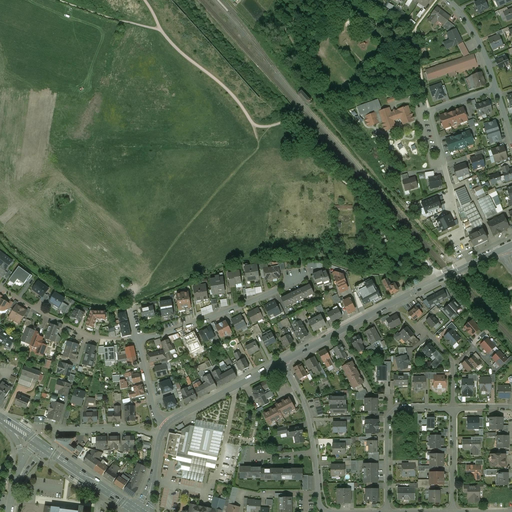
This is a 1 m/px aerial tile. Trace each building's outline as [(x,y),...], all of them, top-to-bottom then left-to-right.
[(482,0),(480,1),(475,3),(479,12),(488,8),(484,0),(482,0)] [(449,17),(437,8),(431,15),(432,15),(428,20),(433,24),(437,19),(443,24),(444,25),(447,20),(449,17)] [(511,9),(508,11),(503,13),(507,21),(511,18),(511,9)] [(453,25),(447,20),(444,25),(443,24),(442,26),(449,32),(453,25)] [(456,29),(447,34),(450,40),(443,43),(446,49),(452,46),(452,47),(462,42),(456,30),(456,29)] [(497,36),(488,40),(492,50),(502,45),(498,36),(497,36)] [(463,43),(458,45),(462,54),(467,51),(463,43)] [(473,54),(425,70),(428,80),(476,64),(473,54)] [(506,57),(496,61),(499,69),(505,67),(509,65),(506,57)] [(473,81),(470,82),(472,89),(485,85),(485,84),(484,80),(483,80),(481,74),(471,77),(473,81)] [(442,83),(430,87),(436,102),(447,98),(445,94),(444,95),(441,88),(443,87),(442,83)] [(301,92),(298,95),(307,104),(310,101),(301,92)] [(364,114),(365,117),(375,113),(376,115),(379,113),(379,112),(383,111),(379,99),(357,107),(360,115),(364,114)] [(489,101),(482,103),(485,114),(492,111),(489,101)] [(482,103),(475,105),(479,116),(485,114),(482,103)] [(375,113),(365,117),(366,119),(365,121),(367,122),(366,125),(368,126),(369,127),(379,123),(382,122),(383,123),(381,125),(384,126),(383,129),(385,130),(385,131),(396,127),(393,121),(401,118),(403,125),(413,121),(413,120),(414,118),(411,117),(411,116),(412,114),(410,113),(408,106),(398,110),(398,111),(391,113),(389,108),(383,111),(379,112),(379,113),(376,115),(375,113)] [(447,113),(440,116),(443,123),(442,123),(444,129),(452,126),(452,127),(460,124),(459,123),(467,121),(465,115),(464,115),(462,108),(455,111),(455,112),(448,114),(447,113)] [(495,121),(484,124),(485,129),(486,129),(487,131),(486,131),(488,137),(489,136),(489,139),(490,144),(501,140),(498,132),(499,132),(499,131),(498,131),(498,129),(495,121)] [(454,137),(447,139),(449,146),(448,147),(450,152),(458,150),(466,148),(466,147),(474,144),(472,138),(470,139),(468,132),(461,134),(461,135),(454,138),(454,137)] [(503,146),(491,150),(493,156),(505,152),(503,146)] [(505,152),(493,156),(495,163),(507,159),(505,152)] [(475,157),(470,159),(474,170),(478,168),(480,167),(484,166),(481,156),(481,155),(475,157)] [(465,164),(461,165),(458,166),(454,168),(456,175),(457,178),(462,176),(469,174),(465,164)] [(508,166),(501,168),(504,176),(499,177),(499,178),(495,179),(497,183),(497,184),(511,179),(511,169),(509,171),(508,166)] [(498,175),(490,178),(489,177),(491,185),(497,183),(495,179),(499,178),(499,177),(498,175)] [(434,177),(429,178),(429,179),(430,187),(432,186),(434,188),(438,187),(438,186),(441,186),(441,185),(442,185),(441,181),(440,177),(434,177)] [(413,188),(417,187),(415,178),(409,180),(403,181),(406,191),(409,190),(409,191),(414,189),(413,188)] [(464,188),(454,192),(460,207),(461,207),(470,203),(470,202),(471,202),(469,199),(464,188)] [(492,198),(499,195),(496,188),(488,191),(492,198)] [(488,193),(478,197),(479,200),(477,201),(484,215),(496,209),(488,193)] [(437,197),(421,203),(426,214),(441,208),(437,197)] [(482,221),(473,204),(471,205),(470,203),(461,207),(467,219),(469,221),(463,224),(465,233),(474,229),(480,226),(482,221)] [(467,219),(461,207),(460,207),(458,208),(459,208),(457,209),(462,221),(467,219)] [(442,232),(455,226),(450,214),(437,221),(442,232)] [(503,215),(490,222),(488,225),(492,234),(493,233),(494,235),(499,233),(498,232),(509,228),(503,215)] [(473,234),(469,237),(474,247),(487,240),(482,230),(473,234)] [(12,261),(0,251),(0,265),(3,268),(1,270),(4,271),(12,261)] [(257,265),(245,267),(247,282),(259,280),(257,265)] [(30,275),(19,266),(9,280),(14,284),(17,280),(24,284),(28,278),(29,279),(32,275),(30,274),(30,275)] [(278,267),(271,268),(272,278),(279,277),(279,278),(280,278),(278,267)] [(268,269),(264,270),(265,280),(266,280),(266,279),(272,278),(271,268),(268,269)] [(239,271),(233,272),(233,273),(234,273),(236,284),(236,283),(241,282),(241,283),(239,271)] [(326,271),(322,272),(322,271),(313,274),(318,287),(324,285),(324,286),(331,284),(326,271)] [(341,274),(335,272),(333,273),(335,279),(338,285),(338,286),(340,290),(341,293),(348,290),(345,285),(346,285),(343,275),(341,275),(341,274)] [(233,273),(228,274),(230,286),(230,285),(235,284),(235,285),(236,285),(236,284),(234,273),(233,273)] [(219,276),(215,277),(216,279),(210,280),(212,290),(213,295),(225,293),(224,288),(223,278),(219,278),(219,276)] [(391,285),(387,278),(382,281),(388,293),(387,293),(388,296),(393,293),(393,294),(398,291),(394,284),(391,285)] [(382,299),(378,292),(372,280),(365,284),(365,282),(361,284),(362,286),(355,289),(364,305),(373,300),(375,303),(377,302),(378,302),(379,301),(380,301),(380,300),(381,300),(382,299)] [(48,289),(38,281),(32,289),(42,297),(48,289)] [(200,284),(197,285),(197,286),(193,287),(196,304),(208,302),(205,285),(201,286),(200,285),(200,284)] [(309,285),(281,298),(285,307),(314,294),(309,285)] [(443,291),(435,295),(438,301),(447,297),(443,291)] [(64,299),(55,293),(50,301),(59,307),(58,309),(65,313),(68,306),(62,302),(64,299)] [(188,293),(176,295),(179,309),(191,307),(188,293)] [(435,295),(427,300),(430,306),(438,301),(435,295)] [(0,298),(0,310),(1,311),(3,311),(5,311),(5,310),(7,308),(9,304),(8,303),(7,303),(6,301),(5,300),(4,300),(2,300),(1,299),(0,298)] [(350,298),(345,301),(346,303),(344,304),(346,307),(345,308),(347,311),(346,311),(348,314),(355,310),(353,307),(353,306),(352,303),(351,301),(350,298)] [(171,300),(160,302),(160,303),(161,303),(162,307),(161,307),(160,307),(162,314),(162,315),(162,317),(174,315),(171,300)] [(274,301),(264,307),(270,317),(274,315),(275,316),(280,313),(277,306),(274,301)] [(454,301),(449,305),(455,313),(460,308),(454,301)] [(19,306),(16,305),(15,307),(13,310),(9,317),(14,320),(22,308),(19,306)] [(203,315),(215,312),(213,305),(201,308),(203,315)] [(455,313),(449,305),(445,309),(444,310),(450,317),(455,313)] [(152,307),(144,309),(144,308),(141,309),(143,318),(154,315),(152,307)] [(337,307),(333,309),(334,311),(328,314),(332,322),(342,317),(337,307)] [(416,307),(408,314),(414,320),(418,317),(422,314),(419,311),(416,307)] [(24,309),(22,308),(14,320),(19,323),(24,316),(26,313),(26,311),(24,310),(24,309)] [(84,313),(75,308),(73,313),(75,314),(73,318),(80,321),(84,313)] [(258,309),(248,314),(252,323),(262,318),(258,309)] [(304,309),(295,313),(300,322),(307,318),(303,311),(304,310),(304,309)] [(105,311),(94,311),(94,312),(91,312),(90,314),(86,325),(94,328),(95,324),(97,320),(105,320),(105,315),(105,311)] [(125,312),(118,314),(120,324),(128,322),(125,312)] [(105,320),(97,320),(95,324),(105,324),(111,323),(110,315),(106,315),(105,315),(105,320)] [(240,315),(231,320),(237,331),(246,327),(244,323),(240,316),(240,315)] [(321,315),(308,322),(314,331),(326,325),(321,315)] [(390,318),(386,320),(387,320),(389,324),(388,326),(389,328),(391,328),(391,329),(401,324),(396,315),(390,318)] [(438,323),(432,315),(426,321),(432,328),(434,327),(436,329),(440,325),(438,323)] [(287,318),(281,321),(281,322),(277,324),(281,331),(285,329),(285,328),(290,325),(287,318)] [(300,322),(298,322),(297,321),(296,320),(293,322),(293,323),(294,325),(296,328),(295,328),(295,329),(298,335),(297,336),(298,337),(299,337),(301,339),(308,335),(304,327),(303,327),(300,322)] [(225,322),(222,324),(222,323),(219,324),(219,325),(216,326),(222,338),(222,337),(225,335),(225,336),(228,335),(228,334),(231,333),(229,328),(226,322),(225,321),(225,322)] [(479,329),(472,321),(465,327),(468,330),(467,331),(469,333),(470,333),(472,335),(475,333),(478,335),(481,332),(479,330),(479,329)] [(56,326),(50,324),(45,339),(54,342),(59,327),(61,328),(62,324),(58,322),(56,326)] [(128,322),(120,324),(121,328),(122,333),(121,334),(122,337),(131,335),(128,322)] [(452,323),(446,328),(450,332),(452,330),(453,332),(457,329),(452,323)] [(120,324),(108,327),(110,332),(119,330),(118,328),(121,328),(120,324)] [(209,327),(200,332),(204,342),(214,337),(212,333),(209,327)] [(413,335),(406,327),(398,334),(398,333),(395,335),(395,338),(397,340),(399,340),(401,338),(405,343),(409,339),(413,336),(413,335)] [(35,331),(26,328),(21,341),(30,345),(35,331)] [(259,328),(253,331),(254,333),(256,336),(262,333),(259,328)] [(293,343),(285,328),(285,329),(281,331),(284,337),(282,338),(283,340),(281,341),(283,343),(284,343),(286,346),(293,343)] [(374,328),(365,332),(372,345),(373,344),(380,340),(374,328)] [(450,332),(447,334),(448,335),(445,338),(448,341),(447,341),(449,343),(450,343),(452,346),(459,340),(454,334),(455,333),(453,332),(452,330),(450,332)] [(38,333),(35,331),(30,345),(36,346),(36,347),(38,348),(39,348),(40,347),(39,345),(41,341),(42,338),(39,337),(38,333)] [(222,345),(215,331),(212,333),(214,337),(219,347),(222,345)] [(173,341),(181,337),(179,333),(171,336),(173,341)] [(14,340),(1,334),(0,335),(0,343),(9,349),(14,340)] [(268,335),(265,336),(265,337),(262,339),(266,347),(276,341),(272,334),(268,335)] [(358,336),(356,337),(355,337),(353,338),(353,339),(350,340),(354,348),(356,347),(359,352),(364,349),(361,344),(363,343),(358,336)] [(488,338),(480,345),(484,349),(492,343),(488,338)] [(417,339),(412,343),(410,344),(413,348),(420,342),(417,339)] [(169,340),(161,343),(162,344),(164,351),(165,353),(174,349),(169,340)] [(43,342),(41,341),(39,345),(40,347),(39,348),(38,348),(36,353),(43,355),(46,346),(42,344),(43,342)] [(78,344),(68,342),(65,350),(76,353),(78,344)] [(255,342),(245,347),(249,354),(255,352),(259,350),(256,343),(255,342)] [(492,343),(484,349),(488,354),(495,347),(492,343)] [(429,344),(422,350),(429,357),(431,355),(432,355),(436,359),(431,365),(435,368),(443,359),(436,350),(435,351),(429,344)] [(341,345),(334,349),(337,356),(339,355),(342,360),(346,358),(343,353),(344,352),(341,345)] [(114,347),(104,348),(105,362),(115,361),(114,347)] [(133,347),(125,348),(126,354),(128,359),(135,357),(133,347)] [(330,358),(325,349),(318,353),(323,362),(324,361),(327,368),(332,365),(329,359),(330,358)] [(76,353),(65,350),(64,356),(68,357),(74,359),(74,357),(76,357),(77,353),(76,353)] [(87,351),(83,364),(92,367),(95,354),(87,351)] [(164,351),(147,354),(149,362),(161,360),(161,363),(168,361),(165,355),(165,353),(164,351)] [(499,351),(492,358),(495,362),(503,356),(499,351)] [(239,353),(235,355),(238,362),(237,363),(238,365),(236,365),(239,370),(240,370),(241,371),(243,372),(244,371),(245,369),(249,367),(244,358),(243,359),(239,353)] [(118,363),(128,361),(128,359),(126,354),(117,356),(118,363)] [(402,357),(396,358),(399,368),(401,367),(401,370),(407,368),(406,366),(408,366),(408,363),(409,363),(407,358),(406,358),(406,356),(405,356),(402,357)] [(477,361),(474,356),(473,357),(468,361),(474,367),(475,369),(480,364),(479,362),(478,360),(477,361)] [(503,356),(495,362),(499,367),(507,360),(503,356)] [(135,357),(128,359),(128,361),(128,362),(127,362),(128,366),(137,364),(135,357)] [(318,365),(314,357),(306,362),(310,370),(314,368),(317,373),(321,371),(319,368),(318,365)] [(474,367),(468,361),(467,359),(462,364),(464,367),(466,370),(467,369),(468,372),(474,367)] [(349,363),(344,366),(344,367),(343,368),(353,387),(354,386),(355,387),(356,387),(361,384),(363,383),(351,362),(349,363)] [(72,366),(62,363),(61,368),(58,367),(57,373),(69,376),(69,374),(72,366)] [(307,375),(301,364),(293,368),(296,374),(297,375),(300,373),(302,377),(307,375)] [(162,366),(154,367),(157,377),(168,375),(166,365),(165,365),(162,365),(162,366)] [(24,366),(21,374),(33,378),(38,380),(40,374),(41,372),(24,366)] [(384,366),(377,366),(377,371),(377,376),(377,381),(387,381),(387,376),(386,376),(386,371),(387,371),(387,366),(384,366)] [(222,375),(219,370),(213,373),(216,379),(215,379),(219,387),(228,382),(224,374),(222,375)] [(226,373),(224,374),(228,382),(236,377),(232,370),(226,373)] [(210,374),(205,377),(202,371),(198,373),(204,384),(206,383),(206,384),(204,385),(208,393),(217,388),(210,374)] [(119,375),(120,382),(120,390),(126,388),(125,383),(130,382),(129,377),(131,377),(133,383),(140,382),(140,381),(141,380),(140,374),(138,375),(138,373),(133,374),(133,372),(131,372),(126,373),(119,375)] [(300,373),(297,375),(296,374),(294,375),(298,384),(301,383),(299,379),(302,377),(300,373)] [(33,378),(21,374),(18,384),(30,388),(33,378)] [(76,376),(69,374),(69,376),(67,380),(70,381),(74,382),(76,376)] [(407,376),(394,376),(394,381),(394,385),(407,385),(407,376)] [(421,378),(413,378),(413,388),(425,388),(425,379),(425,377),(424,377),(421,377),(421,378)] [(436,377),(434,377),(434,380),(434,386),(438,386),(438,388),(442,388),(442,386),(445,386),(445,380),(444,380),(444,377),(436,377)] [(468,381),(467,380),(466,381),(462,381),(462,380),(462,391),(471,391),(472,390),(472,381),(474,381),(474,378),(470,378),(469,380),(468,381)] [(490,378),(480,378),(480,391),(481,391),(482,392),(485,392),(486,391),(490,391),(490,383),(490,378)] [(170,380),(158,384),(162,395),(174,391),(170,380)] [(69,384),(58,381),(56,387),(60,388),(59,393),(66,396),(69,387),(70,384),(69,384)] [(259,385),(260,386),(262,390),(267,387),(268,388),(269,387),(266,382),(259,385)] [(202,386),(200,383),(194,386),(199,397),(208,393),(204,385),(202,386)] [(4,387),(1,385),(0,385),(0,406),(1,407),(12,389),(8,386),(7,387),(5,386),(4,387)] [(142,385),(133,386),(134,392),(132,392),(131,390),(126,392),(127,395),(129,394),(130,398),(144,395),(142,385)] [(257,388),(256,388),(252,390),(254,394),(253,394),(256,399),(258,398),(262,407),(269,403),(267,400),(264,395),(265,395),(265,394),(262,390),(260,386),(257,388)] [(510,386),(498,386),(498,398),(510,398),(510,393),(510,386)] [(85,393),(75,389),(71,403),(81,406),(85,393)] [(188,393),(186,389),(182,391),(184,395),(182,396),(183,398),(186,404),(197,398),(193,391),(193,390),(188,393)] [(271,391),(265,394),(265,395),(264,395),(267,400),(272,397),(274,396),(271,391)] [(30,400),(18,394),(14,403),(26,408),(30,400)] [(174,396),(163,400),(166,411),(178,407),(174,396)] [(346,396),(330,396),(330,405),(331,405),(346,405),(346,396)] [(87,397),(83,407),(87,406),(88,402),(94,403),(94,398),(87,397)] [(269,411),(263,414),(265,417),(265,418),(267,421),(269,425),(282,417),(282,416),(295,409),(293,405),(291,401),(289,398),(284,401),(283,400),(281,402),(276,405),(276,407),(271,410),(271,409),(268,411),(269,411)] [(377,399),(365,399),(365,411),(371,411),(377,411),(377,399)] [(56,403),(53,402),(52,405),(50,405),(48,411),(50,412),(61,415),(64,405),(56,403)] [(346,405),(331,405),(331,414),(347,414),(347,405),(346,405)] [(87,406),(83,407),(84,422),(97,422),(97,409),(87,410),(87,406)] [(114,413),(108,413),(108,421),(120,421),(120,406),(114,406),(114,413)] [(130,406),(125,406),(125,410),(126,421),(135,421),(134,418),(136,417),(136,414),(134,414),(134,406),(130,406)] [(209,410),(200,451),(210,453),(219,412),(209,410)] [(61,415),(50,412),(48,419),(59,421),(61,415)] [(197,416),(190,449),(199,451),(206,418),(197,416)] [(479,418),(462,418),(467,418),(467,430),(479,430),(479,427),(479,418)] [(502,418),(490,418),(490,430),(502,430),(502,426),(502,418)] [(435,430),(434,419),(424,419),(424,430),(435,430)] [(371,420),(366,420),(366,425),(364,425),(364,429),(366,429),(366,433),(378,433),(378,429),(378,425),(378,420),(371,420)] [(346,423),(333,423),(333,433),(346,433),(346,423)] [(287,433),(287,431),(286,426),(277,429),(278,435),(287,433)] [(177,435),(175,445),(178,446),(176,456),(177,457),(176,461),(179,461),(178,465),(178,466),(176,468),(178,471),(180,469),(181,470),(204,475),(206,467),(215,469),(218,455),(210,453),(200,451),(199,451),(190,449),(189,449),(194,427),(190,427),(181,432),(181,435),(177,435)] [(302,427),(293,428),(294,436),(296,436),(297,443),(295,443),(296,443),(296,444),(304,442),(303,435),(302,427)] [(175,445),(177,435),(177,434),(176,434),(176,435),(169,433),(165,454),(172,456),(175,445)] [(134,436),(122,437),(123,452),(128,452),(128,445),(134,445),(134,436)] [(508,436),(497,436),(497,448),(508,448),(508,436)] [(76,437),(56,438),(55,442),(67,450),(73,441),(75,438),(76,437)] [(107,437),(96,437),(96,449),(105,449),(105,447),(105,446),(107,446),(107,437)] [(119,437),(108,437),(109,445),(111,445),(111,449),(117,449),(117,447),(117,445),(119,445),(119,437)] [(479,442),(471,442),(471,440),(463,440),(463,449),(471,449),(471,456),(472,456),(478,456),(478,449),(480,449),(479,442)] [(377,441),(368,441),(367,441),(366,441),(367,446),(368,446),(368,456),(370,456),(370,453),(377,453),(377,441)] [(239,446),(227,443),(221,473),(233,475),(239,446)] [(340,444),(333,444),(333,453),(345,453),(345,446),(345,444),(340,444)] [(248,446),(242,446),(238,461),(244,461),(245,461),(245,458),(246,458),(246,456),(246,453),(247,453),(247,450),(248,450),(248,446)] [(87,448),(84,447),(81,451),(88,456),(84,462),(92,468),(93,466),(94,467),(100,458),(99,458),(103,453),(87,448)] [(501,454),(490,454),(490,467),(505,467),(505,454),(501,454)] [(107,464),(100,458),(94,467),(95,467),(94,469),(102,475),(107,468),(105,467),(107,464)] [(120,469),(113,464),(104,476),(112,482),(117,475),(116,474),(120,469)] [(147,467),(137,464),(131,478),(133,479),(132,481),(133,482),(131,485),(137,489),(147,467)] [(377,464),(363,464),(363,469),(364,469),(364,478),(364,483),(366,483),(372,483),(378,483),(377,464)] [(343,465),(331,465),(331,476),(345,475),(345,466),(345,465),(343,465)] [(408,465),(402,465),(402,474),(405,474),(407,476),(410,476),(415,476),(415,467),(415,465),(408,465)] [(475,466),(469,466),(469,471),(472,473),(472,476),(476,480),(480,480),(480,466),(475,466)] [(261,467),(240,467),(240,478),(255,478),(261,478),(261,480),(265,480),(298,480),(302,480),(302,475),(302,469),(261,469),(261,467)] [(443,473),(429,473),(429,480),(430,485),(435,485),(444,485),(444,479),(443,474),(444,474),(444,473),(443,473)] [(508,473),(498,473),(498,476),(498,480),(496,480),(496,485),(508,485),(508,473)] [(120,478),(119,476),(114,484),(122,489),(131,476),(129,474),(127,477),(123,475),(120,478)] [(429,480),(418,480),(418,484),(418,488),(429,488),(430,488),(430,485),(429,480)] [(132,497),(137,489),(131,485),(129,484),(124,491),(132,497)] [(478,486),(464,486),(466,486),(466,491),(469,491),(469,495),(470,495),(470,496),(470,498),(468,498),(468,499),(469,499),(469,503),(479,503),(479,490),(479,486),(478,486)] [(409,488),(398,488),(398,500),(403,500),(404,500),(414,500),(414,489),(414,488),(409,488)] [(348,489),(338,489),(338,496),(338,503),(350,503),(350,491),(350,489),(348,489)] [(372,489),(367,489),(367,502),(377,502),(377,489),(372,489)] [(435,491),(429,491),(429,499),(430,499),(430,503),(440,503),(440,494),(439,494),(439,491),(435,491)] [(230,496),(230,497),(229,501),(227,507),(227,508),(226,511),(225,511),(238,511),(239,507),(233,505),(235,497),(230,496)] [(188,504),(190,505),(198,506),(199,499),(190,497),(188,504)] [(210,511),(222,511),(223,509),(224,506),(225,500),(214,497),(211,509),(210,511)] [(285,498),(279,498),(279,503),(281,503),(281,509),(279,509),(279,511),(291,511),(291,497),(285,498)] [(252,500),(248,500),(247,511),(248,511),(252,511),(253,511),(254,511),(253,511),(268,511),(269,509),(260,508),(260,502),(252,501),(252,500)]
